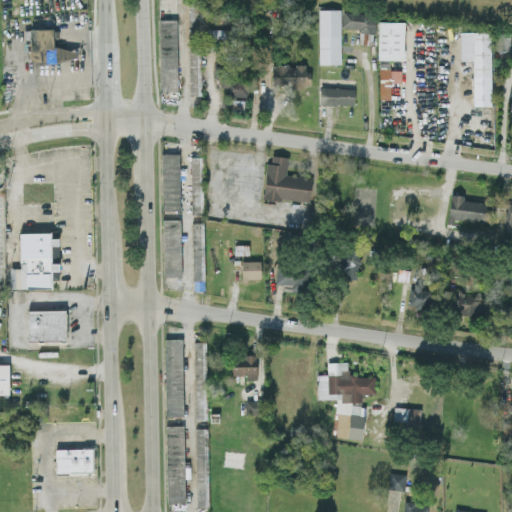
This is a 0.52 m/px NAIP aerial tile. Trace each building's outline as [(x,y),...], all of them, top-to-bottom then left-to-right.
[(186,0),(199,0),(201,94),(189,94),(186,0)] [(340,9),(318,8),(317,63),(339,63),(340,9)] [(374,13),(341,12),(341,29),(374,31),(374,13)] [(159,91),(177,90),(176,19),(158,18),(159,91)] [(403,21),(377,21),(376,59),(402,59),(403,21)] [(29,61),(75,60),(75,48),(52,48),(52,27),(29,28),(29,61)] [(218,45),(234,44),(233,28),(206,29),(207,41),(218,41),(218,45)] [(459,60),(472,59),(472,76),(490,75),(489,31),(459,31),(459,60)] [(271,86),(306,86),(306,64),(271,63),(271,86)] [(378,98),(389,98),(390,82),(400,82),(400,68),(379,68),(378,98)] [(244,96),(246,80),(222,78),(220,94),(244,96)] [(353,104),(353,87),(326,87),(326,97),(321,97),(321,104),(353,104)] [(161,153),(178,153),(180,209),(162,210),(161,153)] [(309,202),(311,177),(285,175),(287,157),(268,154),(263,197),(309,202)] [(190,156),(202,156),(203,214),(191,214),(190,156)] [(462,200),(463,195),(449,194),(447,219),(487,223),(489,202),(462,200)] [(162,219),(180,219),(181,276),(163,276),(162,219)] [(191,222),(203,222),(204,280),(192,281),(191,222)] [(19,232),(19,268),(9,268),(9,288),(51,288),(51,271),(58,270),(58,263),(51,263),(51,256),(58,256),(58,237),(50,238),(50,232),(19,232)] [(341,278),(357,279),(359,251),(343,250),(341,278)] [(260,260),(241,261),(241,279),(260,279),(260,260)] [(283,284),(282,289),(309,293),(313,269),(277,262),(274,283),(283,284)] [(421,282),(411,281),(409,307),(428,308),(429,290),(421,290),(421,282)] [(485,314),(487,295),(442,292),(441,312),(485,314)] [(27,341),(66,340),(65,309),(27,310),(27,341)] [(181,338),(163,338),(165,415),(183,415),(181,338)] [(204,341),(192,341),(193,420),(205,420),(204,341)] [(245,378),(255,378),(256,354),(232,353),(231,374),(245,375),(245,378)] [(362,436),(361,393),(374,392),(373,374),(347,375),(346,361),(326,362),(326,373),(316,374),(317,400),(348,398),(349,413),(335,413),(336,437),(362,436)] [(0,393),(8,394),(8,363),(0,363),(0,393)] [(245,414),(260,414),(259,399),(244,400),(245,414)] [(392,423),(418,424),(419,407),(392,407),(392,423)] [(182,424),(165,425),(167,502),(184,502),(182,424)] [(206,429),(195,429),(196,505),(207,505),(206,429)] [(55,448),(55,473),(92,472),(92,448),(55,448)] [(405,474),(388,472),(386,488),(403,490),(405,474)] [(425,511),(426,503),(402,502),(401,511),(425,511)]
